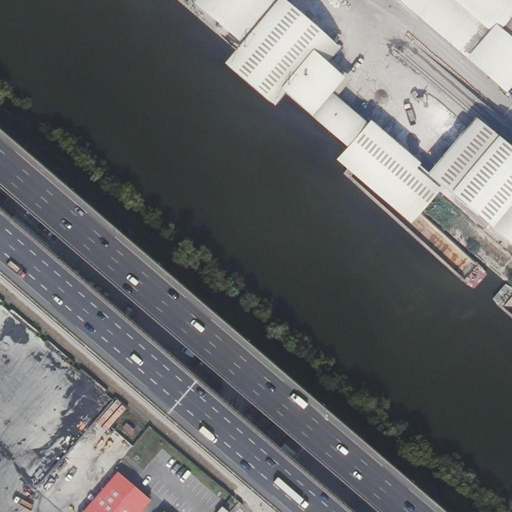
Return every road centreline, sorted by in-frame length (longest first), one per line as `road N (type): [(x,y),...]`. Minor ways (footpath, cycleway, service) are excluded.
road 1 (motorway): [(404,511),(0,161)]
road 2 (motorway): [(0,237),(316,511)]
road 3 (unclassified): [(0,275),(271,511)]
